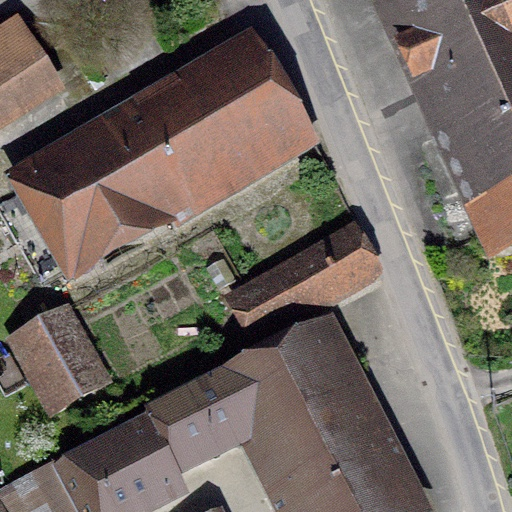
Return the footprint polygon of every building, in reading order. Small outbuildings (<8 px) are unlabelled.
[(511,0),(379,0),(439,124),(511,90),(511,0)] [(5,174),(75,289),(332,134),(261,19),(5,174)] [(0,50),(0,150),(79,101),(34,29),(0,50)] [(500,256),(511,250),(511,90),(439,124),(500,256)] [(256,343),(370,279),(341,228),(227,292),(256,343)] [(9,335),(58,414),(123,374),(74,295),(9,335)] [(245,446),(278,511),(415,511),(317,320),(151,405),(187,476),(245,446)] [(57,460),(0,489),(0,511),(134,511),(179,490),(150,435),(66,478),(57,460)]
